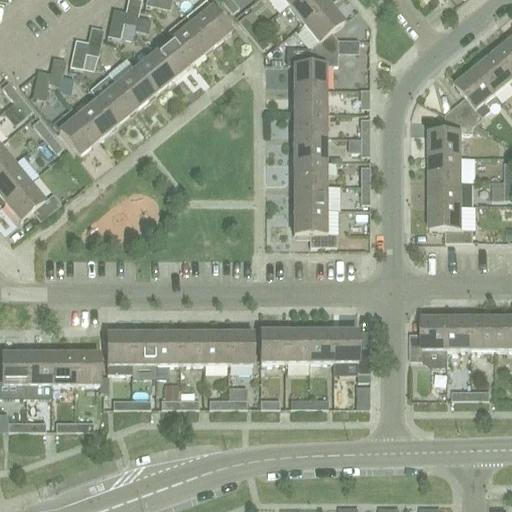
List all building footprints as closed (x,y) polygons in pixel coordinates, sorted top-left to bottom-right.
[(158,12),(160,0),(147,0),(146,9),(158,12)] [(224,0),(220,3),(232,18),(239,12),(229,0),(224,0)] [(280,0),(289,10),(300,0),(280,0)] [(329,8),(322,0),(300,0),(289,10),(304,29),(329,8)] [(123,28),(136,30),(141,4),(129,1),(126,16),(123,28)] [(329,8),(304,29),(319,48),(311,54),(311,58),(338,58),(338,45),(332,38),(344,27),(329,8)] [(192,28),(212,52),(232,36),(212,12),(192,28)] [(121,42),(123,28),(126,16),(113,13),(108,40),(121,42)] [(239,26),(251,40),(258,35),(245,20),(239,26)] [(173,43),(193,68),(212,52),(192,28),(191,29),(185,22),(167,37),(173,43)] [(104,34),(91,32),(88,48),(86,59),(84,68),(96,71),(104,34)] [(269,49),(258,35),(251,40),(263,55),(269,49)] [(154,58),(175,83),(193,68),(173,43),(154,58)] [(84,68),(86,59),(88,48),(76,45),(70,71),(83,74),(84,68)] [(511,45),(495,60),(511,81),(511,45)] [(175,83),(154,58),(135,74),(156,98),(175,83)] [(294,95),(326,95),(325,71),(338,71),(338,58),(311,58),(311,70),(294,70),(294,95)] [(511,87),(511,81),(495,60),(476,75),(496,100),(511,87)] [(48,90),(60,92),(65,66),(53,63),(50,79),(48,90)] [(117,89),(137,114),(156,98),(135,74),(117,89)] [(496,100),(476,75),(457,90),(467,103),(457,112),(473,132),(484,124),(477,115),(496,100)] [(45,105),(48,90),(50,79),(37,76),(32,102),(45,105)] [(68,80),(63,96),(74,99),(79,84),(68,80)] [(14,107),(21,101),(9,87),(2,92),(14,107)] [(137,114),(117,89),(98,105),(118,129),(137,114)] [(326,118),(326,95),(294,95),(294,118),(326,118)] [(361,113),(370,113),(370,95),(361,95),(361,113)] [(14,131),(32,116),(21,101),(14,107),(2,117),(14,131)] [(118,129),(98,105),(79,120),(99,145),(118,129)] [(430,162),(463,162),(462,138),(473,138),(473,132),(457,112),(446,121),(446,138),(429,138),(430,162)] [(326,143),(326,118),(294,118),(294,143),(326,143)] [(99,145),(79,120),(60,136),(80,160),(99,145)] [(32,129),(45,144),(51,139),(39,124),(32,129)] [(361,142),(370,142),(370,124),(361,124),(361,142)] [(63,153),(51,139),(45,144),(56,158),(63,153)] [(361,161),(370,161),(370,142),(361,142),(361,161)] [(326,167),(326,143),(294,143),(294,167),(326,167)] [(0,180),(14,169),(0,150),(0,180)] [(430,187),(463,186),(463,162),(430,162),(430,187)] [(294,167),(294,191),(326,191),(326,167),(294,167)] [(30,188),(14,169),(0,180),(0,201),(5,208),(30,188)] [(361,191),(370,191),(370,172),(361,172),(361,191)] [(430,211),(463,211),(463,186),(430,187),(430,211)] [(45,206),(30,188),(5,208),(20,226),(32,217),(41,227),(61,210),(53,200),(45,206)] [(326,215),(326,191),(294,191),(294,215),(326,215)] [(361,209),(370,209),(370,191),(361,191),(361,209)] [(447,247),(474,247),(474,234),(463,234),(463,211),(430,211),(430,235),(447,235),(447,247)] [(326,239),(326,215),(294,215),(295,240),(310,240),(310,252),(337,252),(337,239),(326,239)] [(511,323),(495,324),(496,355),(511,355),(511,323)] [(410,340),(410,366),(423,366),(423,355),(447,355),(447,324),(423,324),(423,340),(410,340)] [(471,324),(447,324),(447,355),(471,355),(471,324)] [(471,324),(471,355),(496,355),(495,324),(471,324)] [(285,368),(285,336),(261,336),(261,368),(285,368)] [(310,368),(310,336),(285,336),(285,368),(310,368)] [(334,368),(334,336),(310,336),(310,368),(334,368)] [(358,378),(370,378),(371,378),(371,351),(359,351),(359,336),(334,336),(334,368),(358,368),(358,378)] [(132,370),(132,338),(107,338),(107,370),(132,370)] [(156,370),(156,338),(132,338),(132,370),(156,370)] [(180,370),(180,338),(156,338),(156,370),(180,370)] [(204,370),(204,338),(180,338),(180,370),(204,370)] [(228,370),(228,338),(204,338),(204,370),(228,370)] [(228,370),(253,370),(253,338),(228,338),(228,370)] [(27,359),(27,391),(51,390),(51,358),(27,359)] [(75,390),(75,358),(51,358),(51,390),(75,390)] [(75,358),(75,390),(100,390),(99,358),(75,358)] [(27,359),(2,359),(2,391),(27,391),(27,359)] [(490,396),(472,397),(472,405),(490,405),(490,396)] [(453,405),(472,405),(472,397),(453,397),(453,405)] [(113,414),(132,414),(132,405),(113,405),(113,414)] [(132,405),(132,414),(151,414),(151,405),(132,405)] [(161,414),(180,414),(180,405),(161,405),(161,414)] [(180,405),(180,414),(199,414),(199,405),(180,405)] [(228,414),(228,405),(209,405),(210,414),(228,414)] [(247,405),(228,405),(228,414),(247,414),(247,405)] [(261,414),(280,414),(280,405),(261,405),(261,414)] [(310,414),(310,405),(291,405),(291,414),(310,414)] [(310,405),(310,414),(328,414),(328,405),(310,405)] [(8,436),(27,436),(27,427),(8,427),(8,436)] [(46,427),(27,427),(27,436),(46,436),(46,427)] [(56,436),(75,436),(75,427),(56,427),(56,436)] [(75,427),(75,436),(93,436),(93,427),(75,427)]
